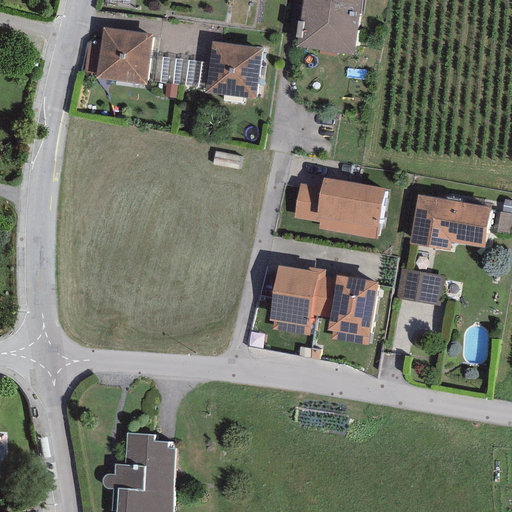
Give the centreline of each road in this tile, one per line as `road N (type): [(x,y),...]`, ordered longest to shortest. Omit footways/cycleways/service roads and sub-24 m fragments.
road 1 (residential): [(46,355),(289,377),(511,415)]
road 2 (residential): [(46,355),(36,229),(72,0)]
road 3 (residential): [(70,511),(46,355)]
